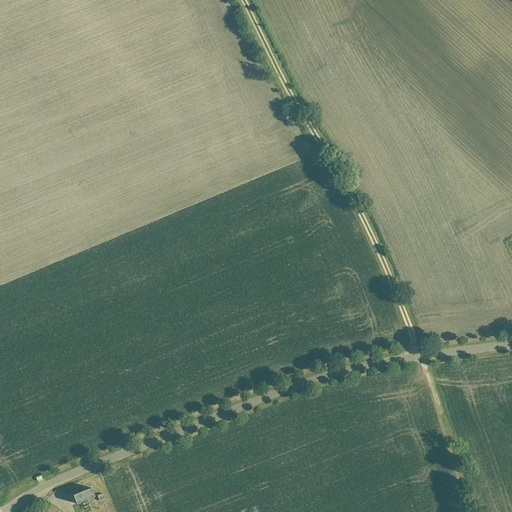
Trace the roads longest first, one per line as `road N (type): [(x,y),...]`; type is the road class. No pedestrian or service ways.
road 1 (residential): [(417,357),(356,364),(169,431),(77,466),(1,511)]
road 2 (residential): [(417,357),(357,216),(242,0)]
road 3 (residential): [(472,511),(417,357)]
